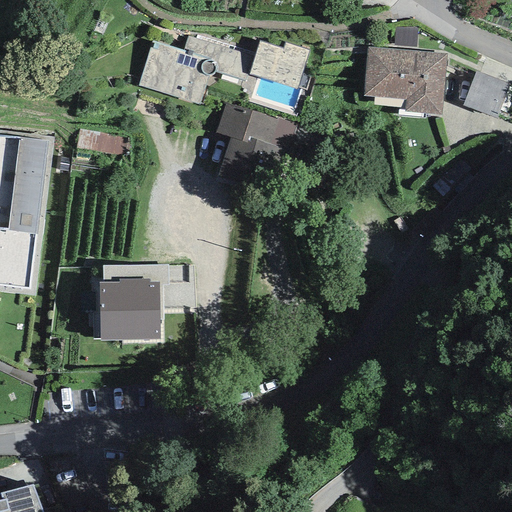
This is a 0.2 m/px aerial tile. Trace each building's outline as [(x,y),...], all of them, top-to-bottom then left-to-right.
[(152,41),(137,84),(198,103),(208,75),(210,75),(212,74),(213,74),(214,72),(244,81),(252,55),(187,37),(184,50),(152,41)] [(282,49),(259,42),(249,72),(296,88),(309,50),(284,42),(282,49)] [(446,54),(367,47),(363,95),(405,98),(404,111),(442,114),(446,54)] [(497,76),(468,67),(458,96),(487,106),(497,76)] [(278,120),(224,103),(215,131),(229,136),(216,178),(266,193),(269,183),(277,185),(296,124),(278,118),(278,120)] [(130,138),(79,130),(76,149),(121,155),(131,149),(130,138)] [(53,138),(0,131),(0,291),(34,295),(53,138)] [(119,281),(99,282),(100,339),(160,338),(159,281),(150,281),(150,278),(119,278),(119,281)] [(0,492),(0,511),(43,511),(32,483),(0,492)]
